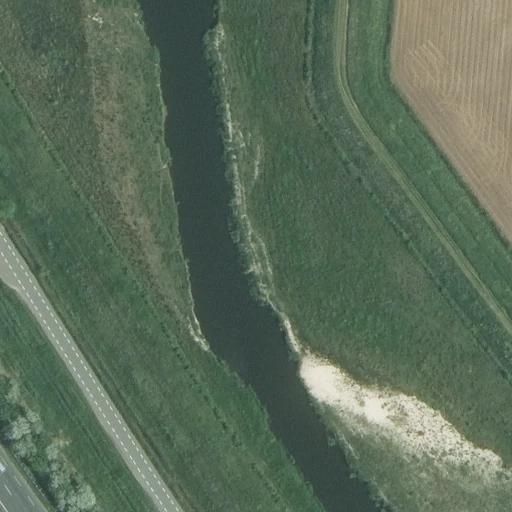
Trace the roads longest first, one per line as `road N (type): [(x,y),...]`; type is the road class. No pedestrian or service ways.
road 1 (track): [(345,0),(339,75),(347,105),(511,326)]
road 2 (unclassified): [(166,511),(0,248)]
